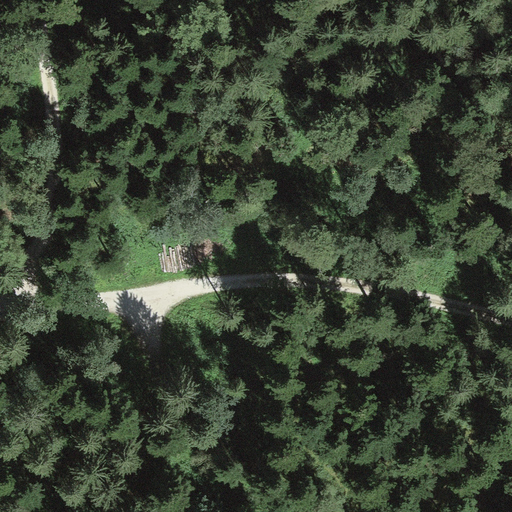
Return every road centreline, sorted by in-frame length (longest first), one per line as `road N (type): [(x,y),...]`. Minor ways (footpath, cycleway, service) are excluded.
road 1 (track): [(511,320),(318,280),(32,261)]
road 2 (track): [(32,261),(47,218),(53,157),(36,0)]
